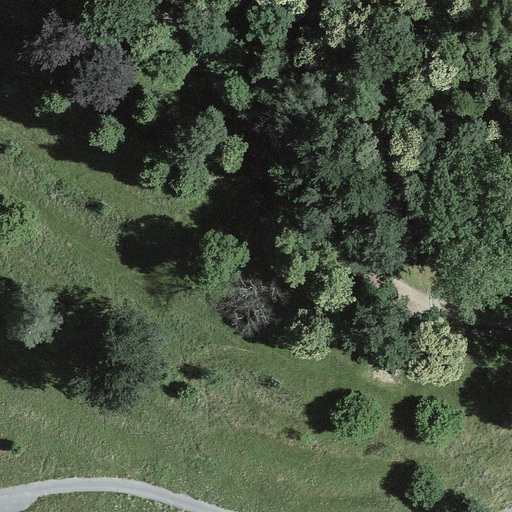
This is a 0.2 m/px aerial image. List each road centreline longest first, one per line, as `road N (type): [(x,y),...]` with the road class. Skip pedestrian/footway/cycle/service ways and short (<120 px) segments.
road 1 (track): [(511,336),(387,288),(299,234),(223,91),(144,0)]
road 2 (residential): [(217,511),(103,483),(0,495)]
